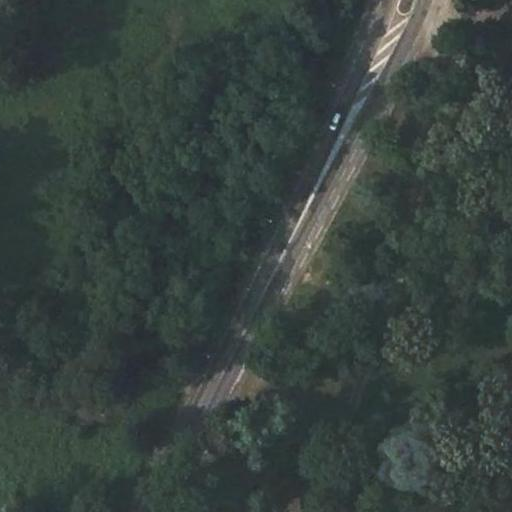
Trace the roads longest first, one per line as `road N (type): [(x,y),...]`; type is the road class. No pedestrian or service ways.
road 1 (tertiary): [(407,0),(148,511)]
road 2 (track): [(404,13),(438,30),(441,116),(366,397),(316,472),(319,511)]
